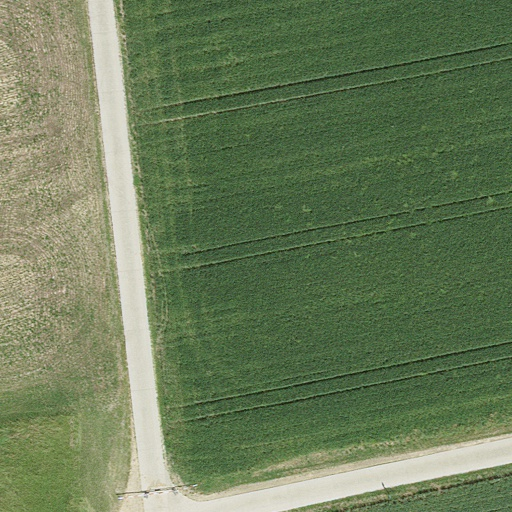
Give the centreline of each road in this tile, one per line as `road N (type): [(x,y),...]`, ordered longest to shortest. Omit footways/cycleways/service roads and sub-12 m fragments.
road 1 (track): [(156,511),(99,0)]
road 2 (track): [(511,455),(244,511)]
